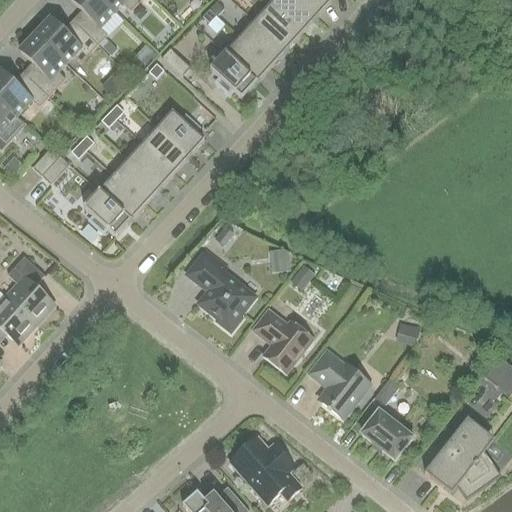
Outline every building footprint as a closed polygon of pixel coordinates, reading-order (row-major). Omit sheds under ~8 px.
[(101,30),(116,15),(100,0),(72,0),(70,2),(88,19),(79,29),(99,47),(106,40),(108,38),(101,30)] [(144,0),(100,0),(116,15),(124,6),(131,14),(144,0)] [(316,21),(293,0),(277,0),(270,8),(301,37),(316,21)] [(293,0),(316,21),(331,4),(326,0),(293,0)] [(210,12),(217,19),(225,11),(218,4),(210,12)] [(301,37),(270,8),(255,24),(287,53),(301,37)] [(209,27),(217,19),(210,12),(202,20),(209,27)] [(99,47),(79,29),(70,38),(52,21),(47,26),(44,24),(34,35),(66,66),(74,58),(82,65),(99,47)] [(287,53),(255,24),(241,40),(272,69),(287,53)] [(59,74),(66,66),(34,35),(23,47),(25,49),(21,54),(39,71),(29,81),(49,100),(66,81),(59,74)] [(183,39),(174,49),(178,52),(187,43),(183,39)] [(106,40),(99,47),(113,61),(120,53),(106,40)] [(272,69),(241,40),(226,56),(258,85),(272,69)] [(171,52),(162,61),(182,80),(191,70),(171,52)] [(258,85),(226,56),(211,72),(221,81),(218,85),(230,96),(233,93),(243,101),(258,85)] [(165,74),(157,67),(150,75),(157,82),(165,74)] [(49,100),(29,81),(20,91),(2,74),(0,76),(0,102),(17,119),(32,102),(40,110),(49,100)] [(26,127),(17,119),(0,102),(0,151),(2,153),(26,127)] [(110,115),(117,122),(125,114),(118,107),(110,115)] [(173,114),(158,130),(190,159),(205,143),(195,134),(198,130),(186,119),(183,123),(173,114)] [(109,130),(117,122),(110,115),(102,123),(109,130)] [(190,159),(158,130),(144,146),(175,175),(190,159)] [(95,146),(87,138),(80,146),(87,153),(95,146)] [(79,161),(87,153),(80,146),(72,154),(79,161)] [(175,175),(144,146),(129,162),(161,191),(175,175)] [(42,179),(61,159),(51,150),(33,170),(42,179)] [(52,187),(70,167),(61,159),(42,179),(52,187)] [(14,160),(3,172),(12,180),(23,168),(14,160)] [(161,191),(129,162),(114,178),(146,207),(161,191)] [(146,207),(114,178),(100,194),(131,223),(146,207)] [(131,223),(100,194),(85,211),(94,220),(91,223),(104,234),(107,231),(116,240),(131,223)] [(226,230),(216,242),(224,248),(234,236),(226,230)] [(277,272),(295,270),(294,251),(276,252),(277,272)] [(219,321),(217,323),(231,334),(242,320),(240,319),(255,300),(223,275),(227,270),(206,254),(188,278),(209,295),(200,306),(219,321)] [(35,290),(46,278),(25,259),(9,277),(19,287),(7,300),(37,327),(55,307),(35,290)] [(304,269),(292,284),(302,292),(314,277),(304,269)] [(37,327),(7,300),(0,307),(0,330),(19,347),(37,327)] [(272,348),(263,359),(286,377),(314,342),(291,324),(288,328),(269,313),(253,333),(272,348)] [(405,327),(401,343),(417,347),(421,331),(405,327)] [(328,392),(320,403),(343,422),(370,387),(327,353),(309,377),(328,392)] [(495,386),(510,368),(500,360),(486,379),(495,386)] [(385,408),(400,389),(390,382),(375,401),(385,408)] [(379,414),(362,436),(396,463),(413,441),(411,439),(413,436),(401,426),(399,429),(379,414)] [(502,478),(478,445),(485,435),(468,421),(425,476),(443,489),(451,479),(467,502),(502,478)] [(289,476),(294,471),(274,448),(269,453),(258,441),(231,465),(268,507),(282,495),(288,503),(302,491),(289,476)] [(198,494),(183,508),(186,511),(247,511),(228,490),(217,499),(215,496),(206,504),(198,494)]
